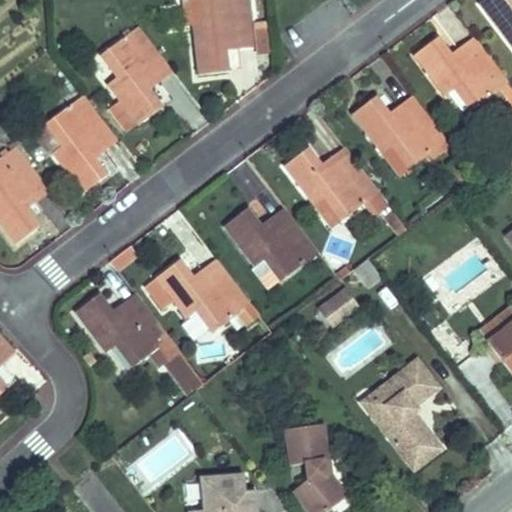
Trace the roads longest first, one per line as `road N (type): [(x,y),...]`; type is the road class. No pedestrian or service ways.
road 1 (residential): [(12,305),(413,0)]
road 2 (residential): [(12,305),(62,367),(69,391),(66,416),(0,483)]
